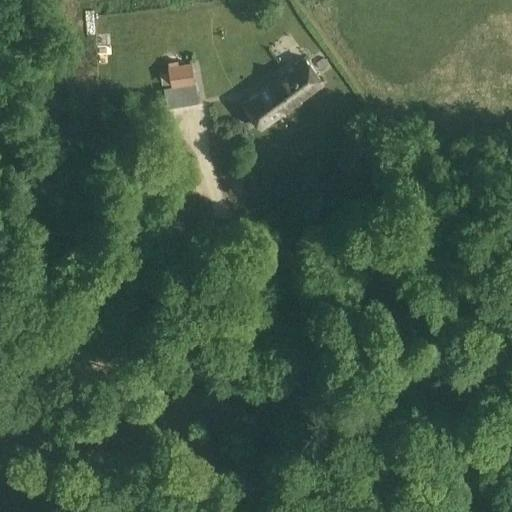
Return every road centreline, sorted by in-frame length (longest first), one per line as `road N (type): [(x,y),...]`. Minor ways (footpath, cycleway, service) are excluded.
road 1 (track): [(511,382),(292,399),(0,360)]
road 2 (track): [(107,511),(190,386)]
